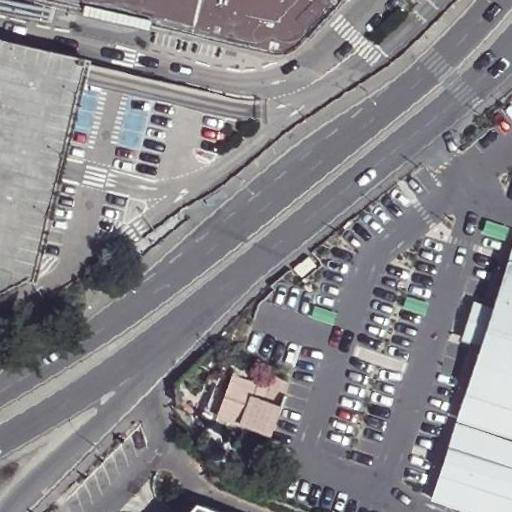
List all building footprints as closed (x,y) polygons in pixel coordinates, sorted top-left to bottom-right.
[(337,0),(29,0),(117,21),(259,56),(270,57),(281,56),(292,50),(337,0)] [(81,74),(83,65),(0,44),(0,288),(10,291),(29,284),(58,167),(81,74)] [(511,270),(496,320),(487,350),(462,426),(511,441),(511,270)] [(487,350),(496,320),(476,314),(466,343),(487,350)] [(225,418),(275,434),(288,395),(286,395),(290,384),(277,379),(272,395),(236,383),(225,418)] [(511,511),(511,448),(460,432),(437,505),(457,511),(511,511)] [(255,511),(218,495),(201,511),(255,511)]
